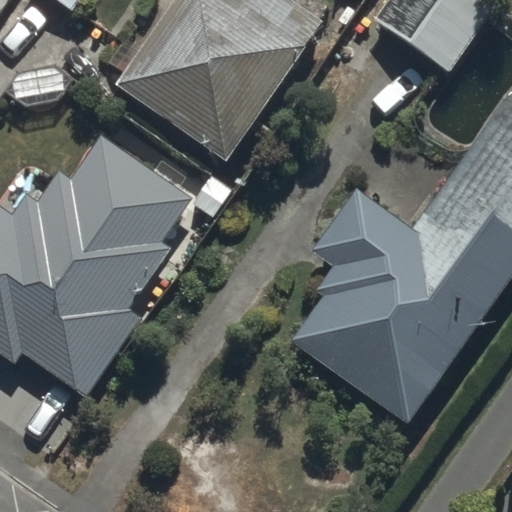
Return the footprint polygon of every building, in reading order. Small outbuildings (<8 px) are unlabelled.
[(38,0),(70,23),(86,0),(38,0)] [(185,0),(115,105),(226,179),(327,28),(285,0),(185,0)] [(398,0),(377,29),(428,67),(477,0),(398,0)] [(296,358),(409,434),(511,289),(511,105),(420,235),(361,194),(314,261),(348,284),(296,358)] [(0,209),(0,351),(81,403),(203,213),(98,146),(41,235),(0,209)]
